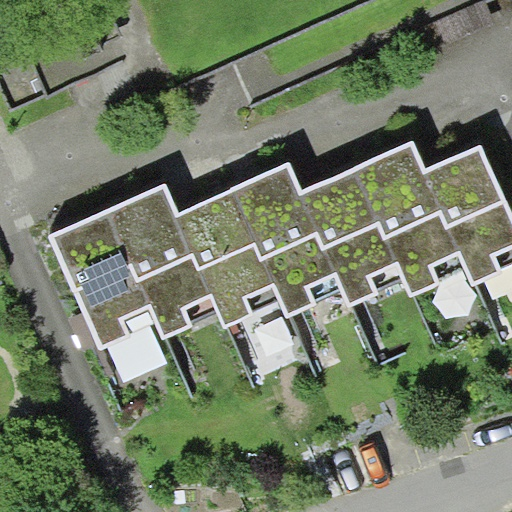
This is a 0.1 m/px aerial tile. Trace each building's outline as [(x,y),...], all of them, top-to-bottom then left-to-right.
[(411,140),(354,165),(397,262),(411,294),(438,282),(429,263),(460,250),(424,168),(411,140)] [(511,218),(480,144),(424,168),(460,250),(474,285),(502,273),(494,254),(511,245),(511,218)] [(286,162),(232,187),(274,283),(289,315),(316,303),(307,284),(335,272),(298,190),(286,162)] [(397,262),(354,165),(298,190),(335,272),(350,304),(376,292),(368,275),(397,262)] [(164,183),(107,208),(150,301),(164,335),(191,323),(183,307),(213,294),(177,212),(164,183)] [(274,283),(232,187),(177,212),(213,294),(225,323),(253,311),(246,296),(274,283)] [(150,301),(107,208),(49,235),(101,348),(130,334),(121,314),(150,301)]
